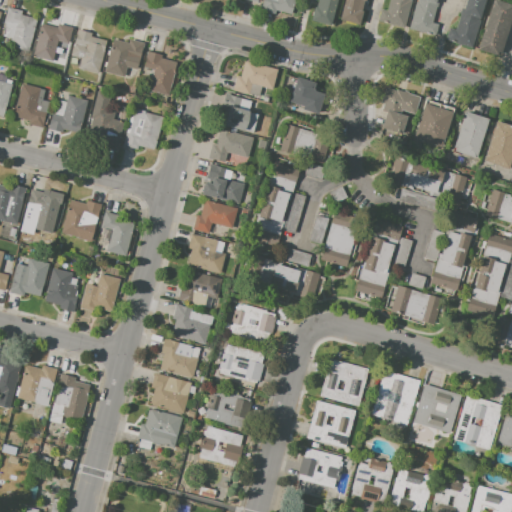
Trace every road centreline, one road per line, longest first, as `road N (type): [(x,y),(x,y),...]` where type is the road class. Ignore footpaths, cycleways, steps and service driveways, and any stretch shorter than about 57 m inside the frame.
road 1 (residential): [(211,32),(82,511)]
road 2 (residential): [(511,94),(398,59),(304,55),(93,0)]
road 3 (residential): [(511,377),(340,326),(320,329)]
road 4 (residential): [(320,329),(306,340),(259,511)]
road 5 (residential): [(167,191),(0,149)]
road 6 (residential): [(123,355),(0,322)]
